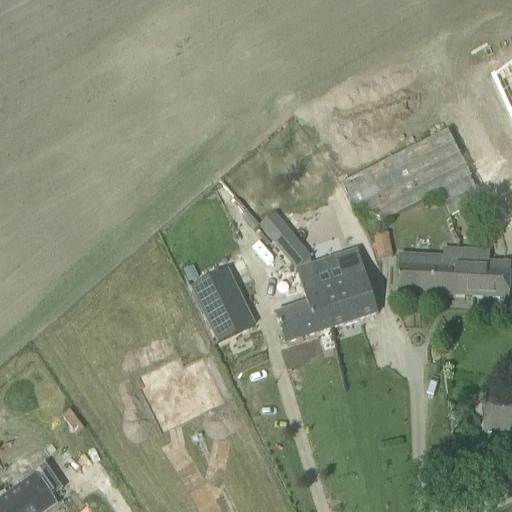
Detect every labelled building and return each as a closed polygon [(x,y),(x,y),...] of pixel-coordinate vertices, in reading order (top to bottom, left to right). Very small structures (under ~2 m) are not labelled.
[(245,0),(259,27),(278,18),(290,0),(312,0),(315,6),(316,5),(326,0),(335,0),(336,0),(245,0)] [(289,159),(258,81),(201,104),(233,181),(289,159)] [(511,94),(481,109),(511,167),(511,94)] [(177,256),(228,233),(181,128),(190,124),(179,100),(119,126),(177,256)] [(255,224),(322,198),(313,175),(246,201),(255,224)] [(388,234),(373,237),(377,258),(392,256),(388,234)] [(300,249),(286,261),(295,271),(311,266),(309,260),(300,249)] [(295,271),(305,304),(274,315),(284,346),(378,316),(357,251),(311,266),(295,271)] [(400,257),(398,295),(508,301),(510,266),(486,264),(487,258),(471,257),(471,252),(445,251),(444,259),(400,257)] [(191,290),(209,329),(216,326),(217,323),(236,314),(245,309),(241,300),(227,272),(191,290)] [(176,365),(143,380),(149,392),(146,394),(163,428),(217,403),(200,368),(181,377),(176,365)] [(511,398),(481,402),(483,425),(511,422),(511,398)] [(69,413),(48,427),(66,454),(87,440),(69,413)] [(0,511),(47,511),(54,507),(49,500),(62,492),(53,479),(52,480),(44,468),(31,477),(33,480),(0,502),(0,511)]
